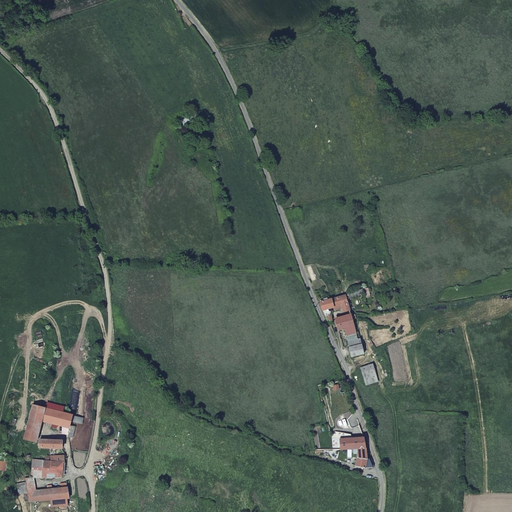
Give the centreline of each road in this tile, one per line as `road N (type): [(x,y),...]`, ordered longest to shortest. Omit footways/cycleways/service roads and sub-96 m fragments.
road 1 (unclassified): [(381,511),(380,476),(359,410),(230,76),(175,0)]
road 2 (unclassified): [(0,50),(50,107),(103,264),(109,317),(91,456),(94,511)]
road 3 (track): [(108,342),(153,369),(169,396),(202,419),(335,462)]
